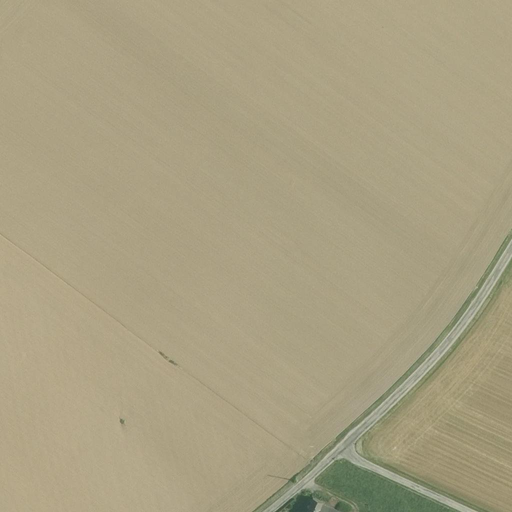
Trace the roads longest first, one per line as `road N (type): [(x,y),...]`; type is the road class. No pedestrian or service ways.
road 1 (unclassified): [(511,248),(455,334),(337,451)]
road 2 (residential): [(469,511),(337,451)]
